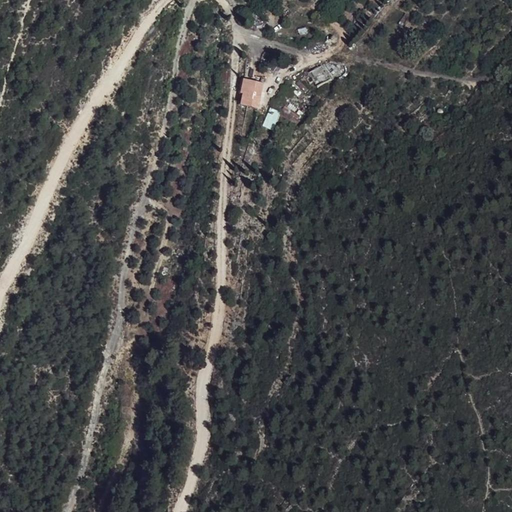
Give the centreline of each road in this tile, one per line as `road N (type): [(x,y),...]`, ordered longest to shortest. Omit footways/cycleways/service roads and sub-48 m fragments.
road 1 (track): [(195,0),(105,389),(64,511)]
road 2 (track): [(184,511),(220,308),(220,154),(235,12),(221,0)]
road 3 (track): [(158,0),(70,146),(0,301)]
